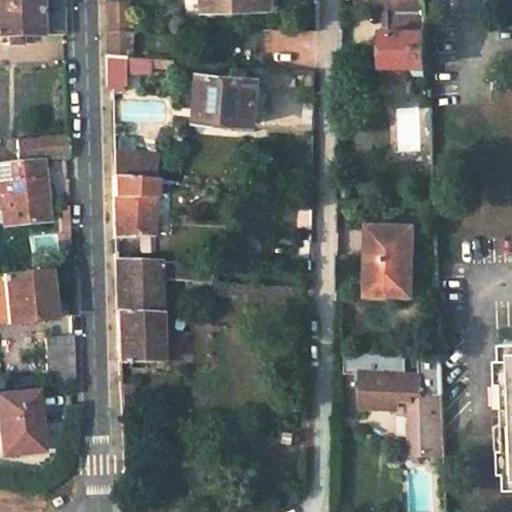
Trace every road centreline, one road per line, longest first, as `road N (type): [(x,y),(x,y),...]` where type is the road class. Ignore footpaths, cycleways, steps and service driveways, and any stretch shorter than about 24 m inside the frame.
road 1 (residential): [(316,511),(332,0)]
road 2 (residential): [(98,511),(89,0)]
road 3 (unknown): [(511,287),(495,291),(479,321),(479,419)]
